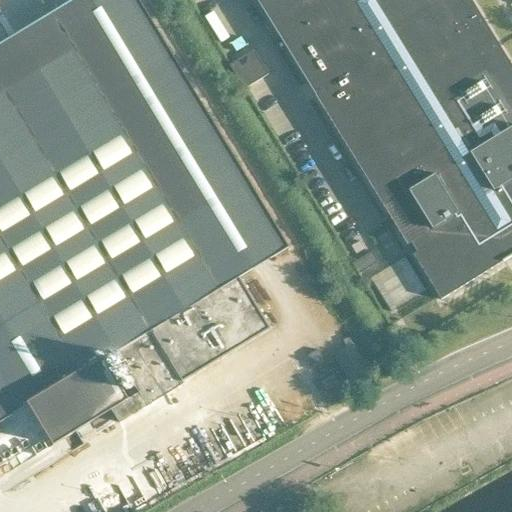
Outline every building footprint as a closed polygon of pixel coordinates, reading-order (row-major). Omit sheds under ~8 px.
[(0,421),(29,404),(53,445),(112,409),(120,423),(184,384),(183,382),(271,329),(240,277),(289,248),(140,0),(73,0),(0,44),(0,421)] [(414,254),(440,297),(442,300),(511,256),(511,66),(471,0),(257,0),(408,244),(412,242),(418,252),(414,254)] [(254,50),(230,65),(244,88),(269,73),(254,50)] [(373,251),(353,264),(359,274),(380,262),(373,251)] [(397,261),(377,274),(399,307),(419,294),(397,261)] [(318,350),(308,356),(316,370),(326,364),(318,350)] [(339,384),(333,374),(321,382),(327,391),(339,384)]
